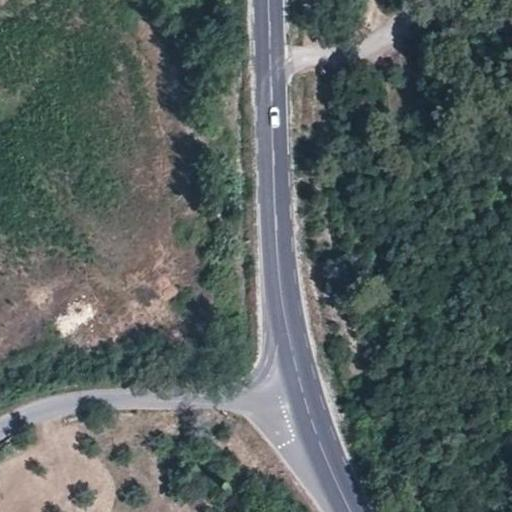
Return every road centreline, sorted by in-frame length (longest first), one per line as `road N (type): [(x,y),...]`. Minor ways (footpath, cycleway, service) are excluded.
road 1 (tertiary): [(269,65),(284,316),(301,394)]
road 2 (tertiary): [(0,426),(50,402),(301,394)]
road 3 (unclassified): [(269,65),(326,55),(383,32),(426,0)]
road 4 (tertiary): [(301,394),(352,511)]
